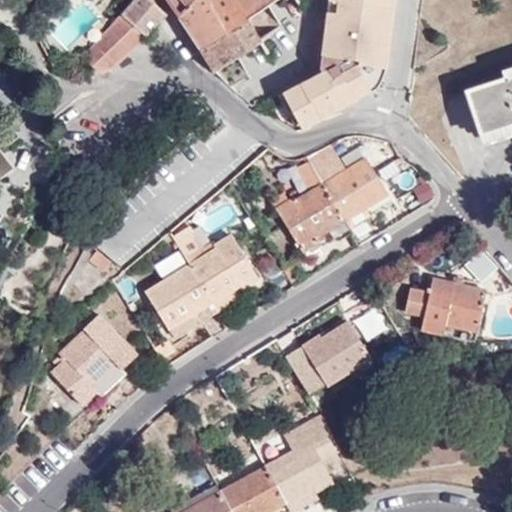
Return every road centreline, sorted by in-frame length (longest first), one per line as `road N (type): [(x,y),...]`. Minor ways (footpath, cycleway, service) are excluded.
road 1 (residential): [(35,511),(114,434),(219,352),(460,190)]
road 2 (residential): [(380,113),(289,140),(188,73),(97,109),(52,68)]
